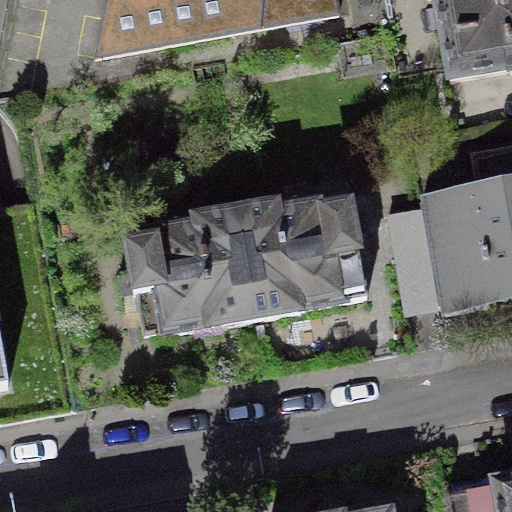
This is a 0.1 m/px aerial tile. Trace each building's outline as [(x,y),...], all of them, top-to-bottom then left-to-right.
[(75,57),(86,0),(17,0),(16,9),(0,91),(0,97),(14,95),(14,97),(69,87),(75,57)] [(108,0),(97,60),(337,16),(333,0),(108,0)] [(511,0),(435,0),(450,85),(509,74),(510,76),(511,75),(511,0)] [(484,197),(421,209),(429,259),(438,312),(511,298),(511,149),(471,157),(476,188),(482,187),(484,197)] [(235,217),(255,324),(301,316),(301,313),(367,301),(358,245),(352,209),(326,214),(324,201),(235,217)] [(421,210),(389,215),(394,248),(426,244),(421,210)] [(209,332),(255,324),(235,217),(148,233),(151,245),(126,249),(132,285),(134,297),(137,297),(144,337),(162,334),(163,338),(208,330),(209,332)] [(438,312),(429,259),(397,265),(406,317),(422,315),(438,312)] [(494,490),(446,499),(448,511),(511,511),(511,473),(492,477),(494,490)] [(400,511),(401,511),(399,511),(398,510),(398,509),(397,509),(396,508),(395,508),(394,508),(393,508),(393,506),(383,508),(383,510),(370,511),(351,511),(351,510),(350,510),(350,509),(342,510),(341,509),(340,507),(339,506),(338,505),(336,504),(335,503),(333,503),(331,502),(329,502),(328,503),(326,503),(324,504),(322,506),(320,507),(319,509),(318,511),(400,511)]
